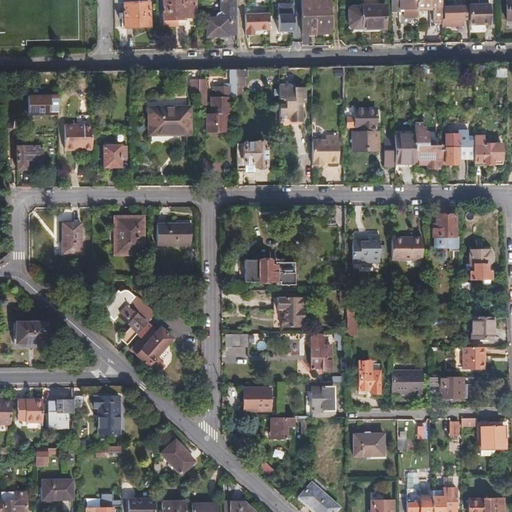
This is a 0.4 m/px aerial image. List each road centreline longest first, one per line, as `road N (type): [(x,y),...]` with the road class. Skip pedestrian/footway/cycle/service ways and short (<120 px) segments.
road 1 (residential): [(511,50),(107,61)]
road 2 (residential): [(209,196),(511,194)]
road 3 (residential): [(16,275),(18,210),(30,196),(209,196)]
road 4 (residential): [(209,196),(206,446)]
road 5 (residential): [(349,414),(511,413)]
road 6 (tertiary): [(16,275),(129,376)]
road 7 (residential): [(129,376),(0,378)]
